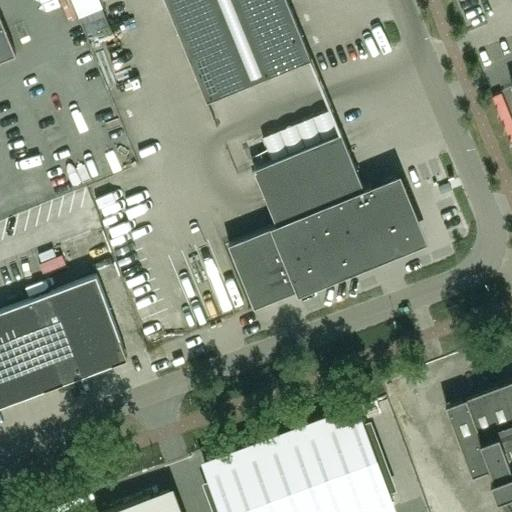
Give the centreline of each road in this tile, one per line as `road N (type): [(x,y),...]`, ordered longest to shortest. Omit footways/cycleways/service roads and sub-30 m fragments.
road 1 (unclassified): [(0,450),(477,271),(493,233),(400,0)]
road 2 (unknown): [(424,58),(196,149),(189,173),(201,291),(232,365)]
